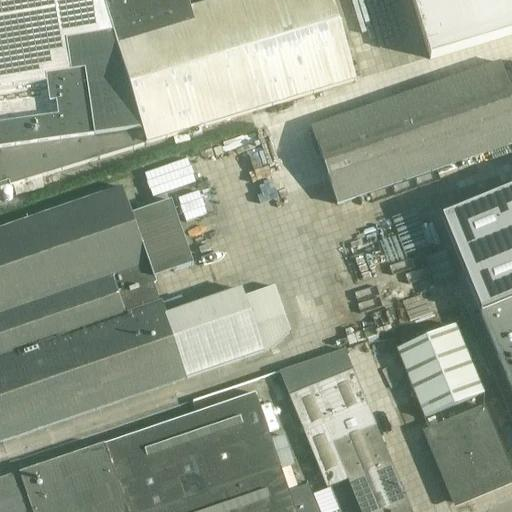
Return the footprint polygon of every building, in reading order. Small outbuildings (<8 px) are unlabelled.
[(511,0),(0,0),(0,191),(13,187),(16,198),(43,190),(40,179),(355,83),(331,0),(412,0),(430,60),(511,35),(511,0)] [(406,74),(414,72),(408,43),(399,45),(406,74)] [(336,206),(511,145),(511,95),(501,64),(310,130),(336,206)] [(326,122),(345,116),(341,102),(322,108),(326,122)] [(188,135),(173,140),(175,147),(190,143),(188,135)] [(511,187),(441,217),(480,316),(511,393),(511,187)] [(131,217),(121,189),(0,231),(0,443),(187,379),(271,350),(291,334),(275,288),(246,298),(244,291),(166,318),(161,305),(158,306),(152,286),(155,285),(153,280),(192,267),(170,204),(131,217)] [(363,222),(367,232),(391,224),(388,213),(363,222)] [(236,254),(209,261),(215,283),(242,276),(236,254)] [(396,352),(425,420),(483,396),(454,328),(396,352)] [(352,372),(288,399),(326,492),(347,483),(358,511),(409,511),(376,431),(361,393),(352,372)] [(9,479),(0,482),(0,511),(317,511),(308,488),(289,494),(269,434),(261,412),(255,395),(9,479)] [(260,406),(267,429),(276,426),(269,403),(260,406)] [(452,505),(511,479),(511,473),(484,408),(422,434),(452,505)]
